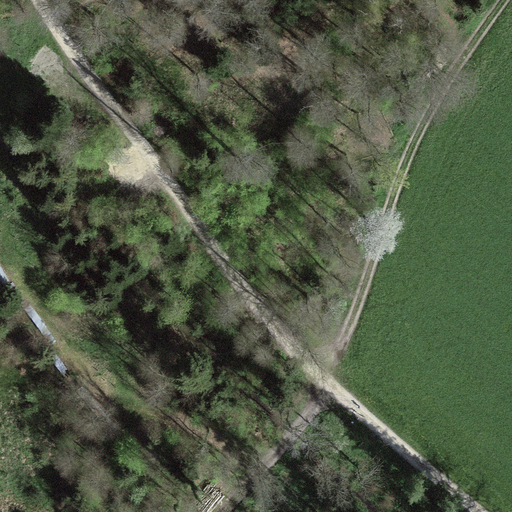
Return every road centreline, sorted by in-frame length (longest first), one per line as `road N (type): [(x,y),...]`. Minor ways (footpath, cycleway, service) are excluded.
road 1 (track): [(328,384),(168,187),(46,0)]
road 2 (track): [(328,384),(429,87),(496,0)]
road 3 (track): [(482,511),(328,384)]
